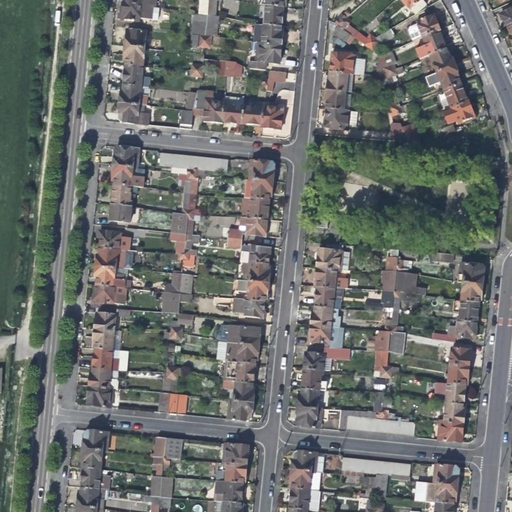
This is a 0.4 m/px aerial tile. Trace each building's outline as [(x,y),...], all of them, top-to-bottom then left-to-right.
[(207,0),(207,3),(206,15),(214,16),(215,0),(207,0)] [(401,0),(414,14),(426,3),(422,0),(401,0)] [(138,21),(138,17),(140,5),(123,3),(120,3),(120,11),(119,19),(138,21)] [(152,7),(140,5),(138,17),(151,19),(152,7)] [(265,6),(263,25),(266,26),(280,27),(281,17),(282,7),(265,6)] [(503,21),(506,27),(511,24),(511,8),(500,14),(503,21)] [(206,21),(206,15),(201,15),(195,14),(192,14),(191,33),(204,34),(205,28),(206,21)] [(333,23),(337,26),(338,26),(345,18),(340,14),(333,23)] [(433,14),(416,21),(417,24),(409,27),(408,30),(413,41),(422,36),(437,30),(439,29),(436,22),(433,14)] [(218,17),(214,16),(206,15),(206,21),(205,28),(204,34),(204,36),(209,36),(216,37),(218,17)] [(350,22),(345,18),(338,26),(349,35),(352,37),(356,33),(347,26),(350,22)] [(280,28),(280,27),(266,26),(263,25),(255,23),(253,44),(257,44),(280,46),(281,38),(282,29),(280,28)] [(344,41),(349,35),(338,26),(337,26),(332,32),(344,41)] [(373,38),(370,43),(367,48),(373,52),(378,43),(379,45),(392,38),(387,30),(373,38)] [(442,42),(437,30),(422,36),(425,45),(420,47),(416,49),(420,59),(429,55),(445,48),(442,42)] [(125,38),(124,47),(143,49),(145,32),(126,31),(125,38)] [(367,41),(356,33),(352,37),(357,41),(367,48),(370,43),(367,41)] [(203,47),(204,41),(204,36),(191,34),(190,46),(203,47)] [(279,55),(280,46),(257,44),(255,62),(248,62),(247,69),(258,70),(264,70),(265,63),(278,65),(279,55)] [(141,68),(143,49),(124,47),(123,56),(123,61),(125,61),(124,66),(141,68)] [(429,55),(436,72),(453,65),(450,58),(448,51),(446,51),(445,48),(429,55)] [(391,52),(379,57),(384,60),(387,67),(392,65),(393,69),(397,68),(391,53),(391,52)] [(329,63),(329,71),(352,74),(354,59),(354,56),(330,53),(329,63)] [(377,76),(384,73),(389,71),(387,67),(384,60),(379,57),(377,55),(375,70),(377,76)] [(354,59),(352,74),(363,75),(364,61),(354,59)] [(217,75),(224,76),(225,61),(218,60),(217,75)] [(235,62),(225,61),(224,76),(233,77),(235,62)] [(457,73),(453,65),(436,72),(443,90),(459,83),(458,80),(459,80),(457,73)] [(140,78),(141,68),(124,66),(124,75),(122,85),(140,87),(140,78)] [(185,92),(189,93),(196,93),(197,89),(200,79),(201,71),(196,71),(189,71),(188,77),(185,92)] [(267,71),(267,79),(271,80),(271,81),(283,82),(284,72),(281,72),(267,71)] [(350,93),(352,74),(329,71),(328,75),(327,75),(326,81),(325,90),(344,92),(350,93)] [(443,111),(450,108),(466,102),(462,92),(459,83),(443,90),(447,99),(440,102),(443,111)] [(145,101),(144,101),(138,100),(140,87),(122,85),(122,87),(120,87),(119,96),(118,104),(143,107),(145,107),(145,101)] [(212,91),(197,89),(196,93),(192,107),(192,109),(204,111),(203,122),(212,123),(221,124),(222,122),(224,100),(211,99),(212,91)] [(344,95),(344,92),(325,90),(324,98),(323,105),(325,105),(325,109),(348,111),(350,95),(344,95)] [(189,93),(186,111),(191,112),(192,109),(192,107),(196,93),(189,93)] [(224,96),(224,100),(222,122),(233,123),(242,124),(244,107),(243,107),(242,107),(242,98),(224,96)] [(468,101),(466,102),(450,108),(456,123),(474,117),(471,109),(468,101)] [(117,119),(120,123),(147,125),(148,116),(141,115),(143,107),(118,104),(117,113),(117,119)] [(264,104),(264,109),(262,126),(262,128),(271,129),(280,130),(282,106),(264,104)] [(264,109),(244,107),(242,124),(251,125),(262,126),(264,109)] [(356,112),(348,111),(325,109),(324,117),(323,128),(346,130),(346,127),(354,128),(356,112)] [(190,129),(191,112),(186,111),(182,111),(180,128),(190,129)] [(428,117),(417,121),(419,127),(430,123),(428,117)] [(390,133),(389,141),(407,143),(401,128),(399,124),(391,124),(390,133)] [(410,124),(401,128),(407,143),(418,144),(410,124)] [(440,138),(453,132),(451,124),(437,130),(440,138)] [(137,168),(138,150),(116,148),(114,151),(113,158),(112,165),(137,168)] [(173,155),(166,155),(165,168),(172,168),(173,155)] [(180,156),(173,155),(172,168),(179,169),(180,156)] [(187,157),(180,156),(179,169),(186,170),(187,157)] [(194,157),(187,157),(186,170),(193,170),(194,157)] [(207,159),(200,158),(199,171),(206,171),(207,159)] [(214,159),(207,159),(206,171),(213,172),(214,159)] [(221,160),(214,159),(213,172),(219,173),(221,160)] [(273,166),(271,163),(251,161),(249,180),(272,182),(273,174),(273,166)] [(136,169),(137,168),(112,165),(112,173),(111,181),(113,182),(113,185),(130,187),(135,187),(136,177),(136,169)] [(144,170),(136,169),(136,177),(143,178),(144,170)] [(186,175),(184,195),(190,195),(192,176),(186,175)] [(143,178),(136,177),(135,187),(142,188),(143,178)] [(271,191),(272,182),(249,180),(246,180),(244,198),(268,200),(268,196),(271,197),(271,191)] [(128,206),(130,187),(113,185),(112,195),(111,205),(128,206)] [(184,195),(182,215),(188,215),(190,195),(184,195)] [(244,198),(241,218),(266,220),(267,211),(268,200),(244,198)] [(131,207),(128,206),(111,205),(110,213),(109,221),(129,223),(131,207)] [(171,234),(186,235),(188,215),(182,215),(175,213),(174,224),(172,224),(171,234)] [(265,229),(266,220),(241,218),(240,218),(239,226),(237,226),(236,230),(228,229),(227,239),(240,240),(241,235),(264,237),(265,229)] [(100,239),(99,247),(122,249),(123,237),(119,236),(119,233),(101,231),(100,239)] [(197,236),(191,236),(186,235),(185,242),(184,255),(193,256),(194,256),(195,249),(190,248),(190,243),(196,243),(197,236)] [(240,244),(240,240),(227,239),(226,248),(239,249),(240,244)] [(250,245),(240,244),(239,249),(239,250),(241,250),(239,262),(248,264),(250,251),(250,245)] [(250,251),(248,264),(250,264),(267,265),(268,256),(269,248),(250,245),(250,251)] [(132,250),(122,249),(99,247),(98,253),(98,256),(95,257),(94,266),(114,268),(122,269),(131,269),(132,250)] [(316,260),(315,268),(335,270),(339,271),(341,252),(317,249),(316,260)] [(396,260),(397,250),(389,249),(388,264),(386,264),(386,270),(395,271),(396,260)] [(349,253),(341,252),(339,271),(347,272),(349,253)] [(453,255),(432,253),(432,260),(452,262),(453,255)] [(190,275),(193,256),(184,255),(183,261),(182,274),(190,275)] [(410,261),(396,260),(395,271),(407,273),(407,269),(409,268),(410,261)] [(457,281),(462,282),(481,284),(481,275),(482,267),(480,264),(459,263),(457,281)] [(269,265),(267,265),(250,264),(248,281),(268,283),(269,275),(269,265)] [(114,273),(114,268),(94,266),(93,275),(96,277),(96,279),(95,285),(115,287),(124,288),(129,289),(130,280),(123,279),(124,274),(121,274),(114,273)] [(314,279),(314,286),(333,288),(334,277),(335,270),(315,268),(314,279)] [(416,274),(407,273),(395,271),(395,274),(393,291),(399,291),(408,292),(425,295),(425,288),(414,287),(416,274)] [(165,283),(164,292),(180,294),(182,274),(172,273),(171,284),(165,283)] [(380,289),(388,290),(393,291),(395,274),(382,273),(380,289)] [(191,275),(190,275),(182,274),(180,294),(189,294),(191,275)] [(347,279),(334,277),(333,288),(340,288),(346,289),(347,279)] [(267,292),(268,283),(248,281),(247,300),(264,302),(266,302),(267,292)] [(462,282),(460,300),(477,302),(477,299),(479,298),(480,292),(481,284),(462,282)] [(122,305),(123,294),(114,293),(115,287),(95,285),(95,286),(94,293),(93,302),(122,305)] [(338,309),(339,301),(332,301),(333,288),(314,286),(313,294),(311,307),(331,309),(338,309)] [(340,288),(333,288),(332,301),(339,301),(340,288)] [(162,313),(177,314),(179,301),(180,294),(164,292),(162,313)] [(191,295),(189,294),(180,294),(179,301),(190,302),(191,295)] [(263,310),(264,302),(247,300),(234,299),(233,312),(243,313),(243,316),(262,318),(263,310)] [(458,313),(458,320),(475,322),(476,313),(477,302),(460,300),(453,299),(452,312),(458,313)] [(367,310),(381,310),(381,303),(367,302),(366,310),(367,310)] [(329,327),(331,309),(311,307),(310,317),(310,325),(329,327)] [(115,310),(115,315),(114,317),(129,319),(130,311),(122,310),(115,310)] [(395,326),(397,312),(391,311),(390,318),(390,326),(389,331),(389,332),(401,333),(402,327),(395,326)] [(113,331),(114,317),(115,315),(95,313),(94,322),(94,329),(113,331)] [(192,316),(177,314),(176,325),(191,326),(192,316)] [(474,330),(475,322),(458,320),(456,320),(456,327),(447,326),(446,334),(433,332),(431,338),(454,342),(454,337),(473,339),(474,330)] [(218,340),(227,342),(258,346),(259,338),(260,329),(220,325),(219,329),(212,328),(210,339),(217,340),(218,340)] [(336,327),(329,327),(310,325),(309,334),(308,341),(334,344),(336,327)] [(111,350),(113,331),(94,329),(93,338),(92,348),(93,348),(93,349),(111,350)] [(404,333),(401,333),(389,332),(389,336),(387,351),(402,355),(403,338),(404,333)] [(216,359),(225,361),(227,342),(218,340),(216,359)] [(257,353),(258,346),(227,342),(225,361),(253,365),(254,360),(256,361),(257,353)] [(324,348),(323,355),(323,357),(348,359),(349,349),(334,348),(324,348)] [(450,348),(449,365),(468,366),(469,359),(469,350),(450,348)] [(110,360),(111,350),(93,349),(92,358),(91,368),(113,370),(117,370),(118,361),(110,360)] [(322,371),(323,357),(323,355),(304,353),(304,362),(303,369),(320,371),(322,371)] [(225,361),(223,381),(230,382),(251,384),(252,374),(253,365),(225,361)] [(467,375),(468,366),(449,365),(447,383),(464,385),(464,384),(466,384),(467,375)] [(112,379),(113,370),(91,368),(91,369),(90,369),(89,377),(88,387),(107,388),(108,379),(112,379)] [(319,381),(320,371),(303,369),(302,379),(301,389),(318,390),(325,391),(326,382),(319,381)] [(163,377),(161,393),(169,394),(171,378),(171,373),(166,372),(165,377),(163,377)] [(251,386),(251,384),(230,382),(223,381),(222,389),(229,389),(228,401),(252,403),(253,395),(254,386),(251,386)] [(447,383),(445,403),(462,405),(463,394),(464,385),(447,383)] [(111,389),(107,388),(88,387),(87,396),(86,405),(110,408),(111,389)] [(316,409),(318,390),(301,389),(300,392),(299,391),(298,399),(297,407),(316,409)] [(160,393),(158,412),(167,413),(169,394),(161,393),(160,393)] [(185,396),(169,394),(167,413),(183,415),(185,396)] [(382,398),(381,407),(381,412),(387,412),(387,408),(390,408),(391,399),(382,398)] [(228,401),(226,419),(248,421),(250,419),(251,412),(252,403),(228,401)] [(462,407),(462,405),(445,403),(443,422),(463,423),(463,416),(464,407),(462,407)] [(296,422),(299,427),(301,427),(319,429),(321,409),(316,409),(297,407),(296,415),(296,422)] [(339,427),(346,428),(347,416),(348,410),(340,410),(339,427)] [(358,429),(365,430),(366,418),(360,417),(358,429)] [(372,430),(379,431),(380,419),(373,418),(372,430)] [(379,431),(386,432),(387,420),(380,419),(379,431)] [(414,423),(407,422),(406,434),(413,434),(414,423)] [(462,433),(463,423),(443,422),(438,422),(437,440),(461,442),(462,433)] [(82,449),(82,450),(102,452),(106,453),(108,433),(86,431),(83,433),(83,442),(82,449)] [(153,458),(158,458),(163,459),(165,439),(155,438),(153,458)] [(181,440),(165,439),(163,459),(169,459),(179,460),(181,440)] [(224,445),(222,463),(246,465),(247,457),(248,447),(224,445)] [(100,470),(102,452),(82,450),(81,459),(80,466),(82,466),(82,468),(100,470)] [(291,464),(290,470),(309,472),(314,473),(316,454),(294,451),(292,454),(291,464)] [(324,454),(316,454),(314,473),(320,473),(322,473),(324,454)] [(355,460),(348,459),(347,471),(354,472),(355,460)] [(369,461),(362,460),(360,473),(368,473),(369,461)] [(376,462),(369,461),(368,473),(374,474),(376,462)] [(245,474),(246,465),(222,463),(221,472),(217,471),(216,481),(241,482),(241,481),(244,481),(245,474)] [(395,463),(388,463),(387,475),(390,476),(394,476),(395,463)] [(410,465),(402,464),(401,477),(408,477),(410,465)] [(434,465),(432,484),(456,487),(456,479),(457,470),(454,466),(434,465)] [(80,487),(80,488),(98,490),(106,491),(108,478),(99,476),(100,470),(82,468),(81,478),(80,487)] [(307,491),(309,472),(290,470),(289,480),(288,488),(291,488),(291,489),(307,491)] [(314,473),(309,472),(307,491),(318,492),(320,473),(314,473)] [(171,479),(161,478),(159,499),(169,499),(171,479)] [(385,499),(386,480),(380,479),(374,479),(373,485),(372,497),(385,499)] [(214,501),(216,501),(239,503),(240,493),(241,482),(216,481),(214,501)] [(414,501),(425,502),(427,484),(416,483),(414,501)] [(455,495),(456,487),(432,484),(427,484),(425,502),(435,503),(452,505),(452,503),(454,503),(455,495)] [(96,508),(98,490),(80,488),(80,490),(78,489),(77,497),(76,506),(96,508)] [(290,500),(289,509),(305,510),(307,491),(291,489),(290,500)] [(318,492),(307,491),(305,510),(318,511),(320,492),(318,492)] [(157,511),(158,508),(159,499),(154,498),(143,496),(142,502),(153,503),(151,511),(157,511)] [(167,509),(169,499),(159,499),(158,508),(167,509)] [(216,501),(215,511),(241,511),(242,505),(239,504),(239,503),(216,501)] [(451,511),(452,505),(435,503),(433,511),(451,511)]
